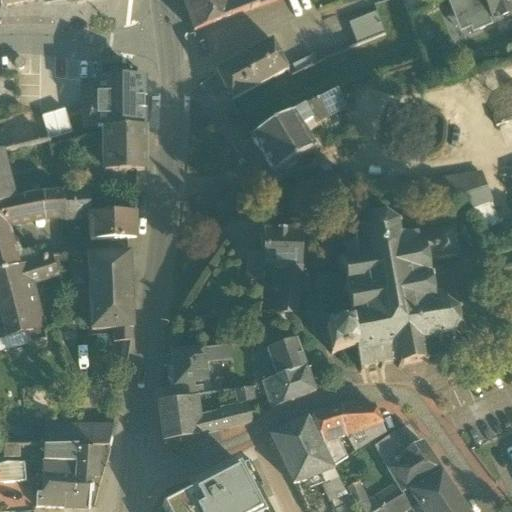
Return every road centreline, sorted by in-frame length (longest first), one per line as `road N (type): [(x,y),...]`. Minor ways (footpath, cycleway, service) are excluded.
road 1 (residential): [(258,432),(358,393),(412,397),(494,511)]
road 2 (tertiary): [(135,480),(166,190)]
road 3 (residential): [(0,30),(170,46)]
road 4 (tertiary): [(166,190),(170,46)]
road 5 (residential): [(135,480),(258,432)]
